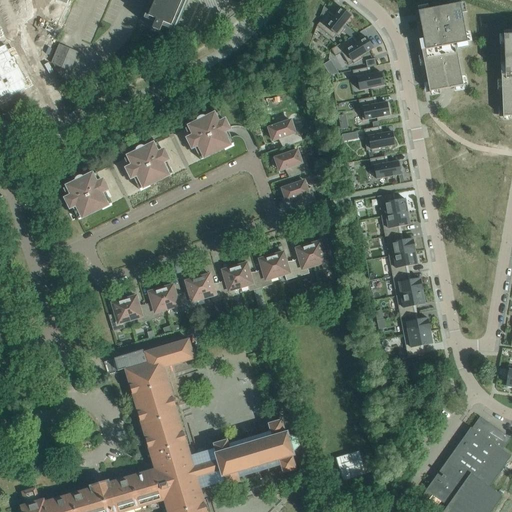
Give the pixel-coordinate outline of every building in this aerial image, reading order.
[(152,0),(144,19),(155,24),(153,30),(160,33),(163,27),(174,32),(187,0),(198,0),(199,0),(152,0)] [(421,23),(417,24),(417,28),(419,38),(429,92),(441,90),(452,88),(464,86),(456,45),(468,43),(461,9),(460,4),(418,12),(419,14),(420,20),(421,23)] [(327,13),(317,26),(333,39),(336,35),(338,37),(345,29),(343,27),(352,16),(341,8),(333,18),(327,13)] [(511,35),(504,36),(504,42),(504,44),(504,47),(500,48),(500,55),(501,55),(501,57),(500,57),(501,61),(501,64),(502,69),(501,69),(503,117),(510,117),(510,120),(511,120),(511,35)] [(351,37),(331,49),(335,57),(341,53),(348,64),(352,61),(354,64),(362,58),(361,56),(373,49),(366,37),(355,44),(351,37)] [(59,44),(51,63),(62,68),(70,49),(59,44)] [(0,98),(8,95),(10,98),(27,89),(23,81),(26,80),(14,56),(12,58),(6,45),(0,47),(0,98)] [(375,59),(365,61),(367,68),(376,66),(375,59)] [(367,68),(352,71),(354,79),(357,78),(360,91),(384,86),(381,72),(368,75),(367,68)] [(373,97),(358,100),(362,121),(389,116),(387,102),(374,105),(373,97)] [(173,174),(224,148),(234,144),(228,131),(229,130),(225,122),(223,123),(219,113),(204,120),(203,117),(197,120),(199,123),(145,149),(144,146),(136,150),(138,153),(84,180),(82,176),(75,179),(77,183),(64,189),(68,199),(67,200),(71,208),(73,208),(79,220),(112,204),(173,174)] [(303,141),(298,127),(293,128),(291,121),(285,123),(285,122),(286,121),(285,121),(276,124),(277,124),(278,125),(269,128),(269,129),(268,129),(267,128),(270,137),(270,136),(271,136),(273,141),(282,137),(286,147),(303,141)] [(365,137),(364,137),(366,151),(371,150),(372,153),(382,151),(381,148),(395,145),(393,132),(380,134),(379,127),(364,130),(365,137)] [(342,135),(343,142),(358,139),(356,132),(342,135)] [(292,177),(309,171),(304,157),(300,158),(297,151),(292,153),(291,152),(292,151),(283,154),(283,155),(284,154),(284,155),(275,158),(275,159),(274,159),(274,158),(273,158),(276,167),(277,166),(278,166),(279,171),(289,167),(292,177)] [(384,156),(369,159),(371,167),(374,167),(377,179),(401,175),(398,161),(386,164),(384,156)] [(296,198),(299,208),(316,202),(311,187),(307,189),(304,181),(299,183),(298,182),(299,182),(299,181),(290,184),(290,185),(291,185),(291,186),(282,189),(281,189),(280,189),(283,197),(284,197),(285,196),(286,201),(296,198)] [(392,194),(377,197),(381,217),(408,212),(405,199),(393,201),(392,194)] [(408,212),(381,217),(385,237),(399,234),(398,227),(410,225),(408,212)] [(399,234),(385,237),(388,257),(415,252),(413,239),(401,241),(399,234)] [(315,241),(308,244),(314,266),(321,264),(323,270),(335,266),(331,253),(324,255),(320,242),(315,243),(315,242),(315,241)] [(314,266),(308,244),(300,246),(301,246),(301,247),(296,249),(300,262),(294,264),(298,277),(309,274),(307,268),(314,266)] [(278,252),(271,254),(278,277),(284,275),(286,280),(298,277),(294,264),(287,266),(283,253),(278,254),(278,253),(278,252)] [(415,252),(388,257),(392,277),(407,274),(406,267),(418,264),(415,252)] [(278,277),(271,254),(264,257),(264,258),(259,260),(263,273),(257,275),(261,288),(272,285),(271,279),(278,277)] [(241,263),(234,265),(241,288),(248,286),(249,291),(261,288),(257,275),(251,277),(247,264),(242,265),(241,264),(242,264),(241,263)] [(241,288),(234,265),(227,268),(228,269),(223,271),(226,284),(220,286),(224,299),(235,295),(234,290),(241,288)] [(205,274),(197,276),(204,299),(211,296),(213,302),(224,299),(220,286),(214,288),(210,274),(205,276),(204,275),(205,275),(205,274)] [(407,274),(392,277),(396,296),(423,291),(420,279),(408,281),(407,274)] [(204,299),(197,276),(190,278),(190,279),(191,280),(186,282),(190,295),(183,297),(187,310),(199,306),(197,301),(204,299)] [(168,286),(168,285),(160,287),(167,309),(174,307),(176,313),(187,310),(183,297),(177,298),(173,285),(168,287),(168,286)] [(167,309),(160,287),(153,289),(153,290),(154,290),(154,291),(149,292),(153,306),(146,307),(150,321),(162,317),(160,311),(167,309)] [(423,291),(396,296),(400,316),(414,313),(413,306),(425,304),(423,291)] [(140,309),(136,296),(131,298),(131,297),(131,296),(124,298),(130,320),(137,318),(139,324),(150,321),(146,307),(140,309)] [(130,320),(124,298),(116,300),(116,301),(117,301),(117,302),(112,303),(116,316),(109,318),(113,332),(125,328),(123,322),(130,320)] [(414,313),(400,316),(403,336),(430,331),(428,318),(416,320),(414,313)] [(430,331),(403,336),(407,356),(422,354),(421,346),(433,344),(430,331)] [(195,359),(192,349),(189,340),(145,353),(142,354),(141,351),(114,359),(118,371),(125,369),(126,370),(125,370),(155,469),(164,500),(167,511),(207,511),(201,490),(225,483),(226,486),(240,482),(239,480),(281,467),(283,473),(296,469),(292,457),(295,456),(294,452),(299,446),(297,438),(289,436),(288,432),(285,433),(282,420),(268,424),(271,433),(229,446),(227,440),(213,444),(215,450),(191,457),(164,368),(195,359)] [(488,486),(502,466),(503,465),(505,466),(507,463),(505,462),(509,456),(511,457),(511,456),(485,438),(493,427),(494,426),(480,417),(472,428),(471,427),(422,495),(429,500),(432,496),(447,506),(443,511),(491,511),(503,496),(488,486)] [(359,451),(336,458),(343,481),(366,474),(359,451)] [(125,511),(164,500),(155,469),(109,483),(109,481),(103,483),(103,482),(96,484),(96,485),(90,486),(90,488),(45,502),(44,499),(39,501),(35,488),(22,492),(26,505),(21,506),(22,511),(125,511)]
